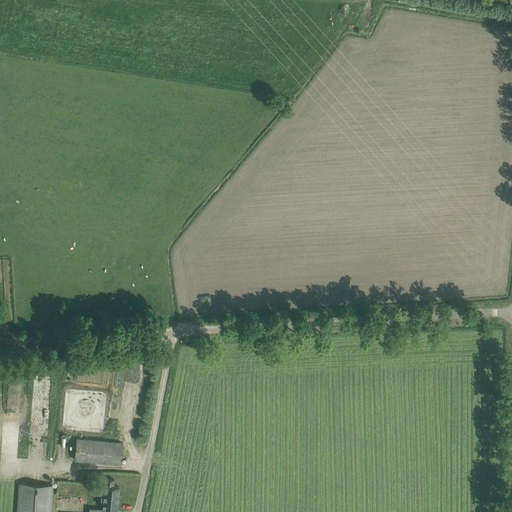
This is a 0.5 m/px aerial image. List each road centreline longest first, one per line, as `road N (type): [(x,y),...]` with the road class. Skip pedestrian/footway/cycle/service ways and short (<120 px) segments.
road 1 (unclassified): [(171,332),(511,312)]
road 2 (unclassified): [(136,511),(171,332)]
road 3 (unclassified): [(171,332),(0,342)]
